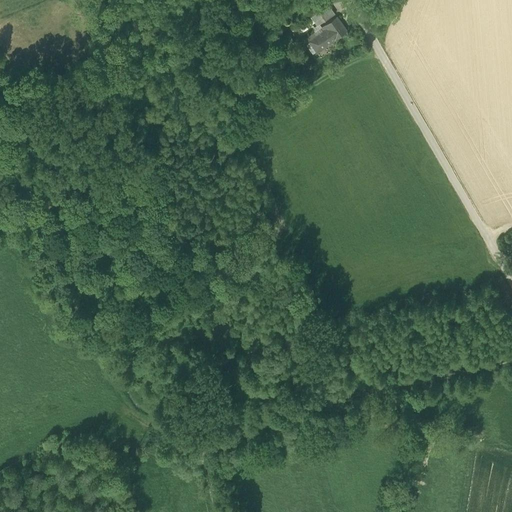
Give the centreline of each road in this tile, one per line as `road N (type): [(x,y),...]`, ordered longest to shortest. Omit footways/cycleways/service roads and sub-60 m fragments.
road 1 (track): [(511,360),(370,392),(202,449),(198,458),(218,511)]
road 2 (unclassified): [(352,0),(511,282)]
